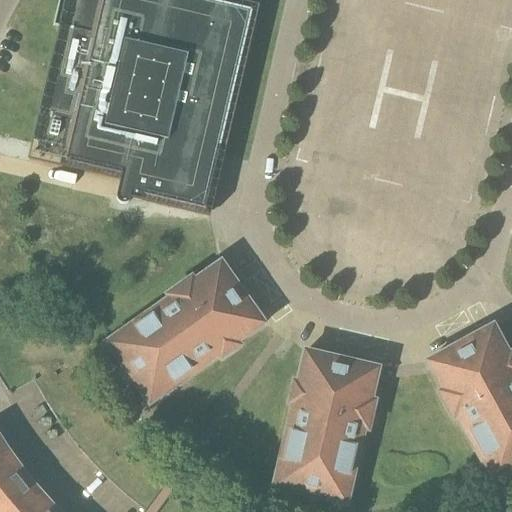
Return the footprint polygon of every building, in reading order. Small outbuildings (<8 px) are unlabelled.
[(131,194),(189,208),(202,152),(216,155),(216,156),(217,156),(251,12),(198,0),(58,0),(52,27),(59,28),(55,46),(62,48),(47,113),(40,111),(33,142),(103,158),(100,171),(121,176),(116,197),(116,199),(116,200),(116,201),(117,202),(118,204),(119,204),(120,205),(122,206),(123,206),(125,206),(126,205),(127,205),(128,204),(129,203),(129,202),(130,201),(131,194)] [(109,358),(126,382),(136,397),(141,394),(149,405),(212,360),(215,363),(238,346),(236,343),(263,324),(219,263),(191,284),(189,280),(174,291),(176,294),(105,344),(113,355),(109,358)] [(511,355),(508,357),(492,328),(426,363),(442,392),(438,394),(452,420),(456,418),(493,486),(505,480),(507,483),(511,480),(511,355)] [(369,402),(377,370),(377,369),(304,352),(297,385),(293,384),(288,404),(292,405),(272,489),(285,492),(284,496),(330,507),(331,503),(345,506),(362,430),(366,431),(373,403),(369,402)] [(53,511),(50,508),(41,498),(33,489),(26,480),(19,470),(12,460),(5,451),(0,443),(0,511),(53,511)]
